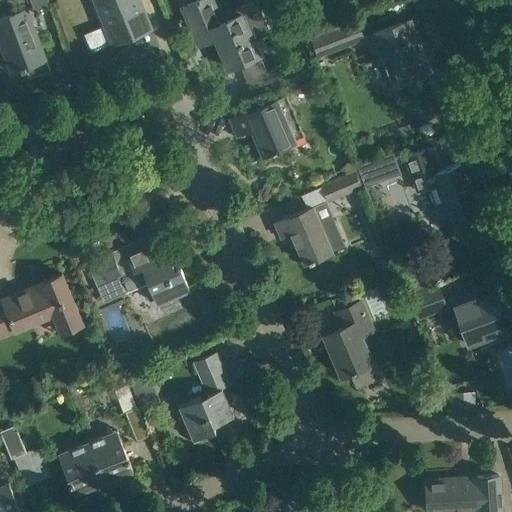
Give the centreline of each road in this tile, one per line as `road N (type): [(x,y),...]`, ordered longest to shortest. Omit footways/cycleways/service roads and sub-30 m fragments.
road 1 (residential): [(318,437),(207,176)]
road 2 (unclassified): [(0,141),(172,84),(207,176)]
road 3 (residential): [(207,176),(30,232),(0,223)]
road 4 (residential): [(511,425),(318,437)]
road 5 (residential): [(318,437),(164,511)]
road 6 (residential): [(511,154),(456,0)]
